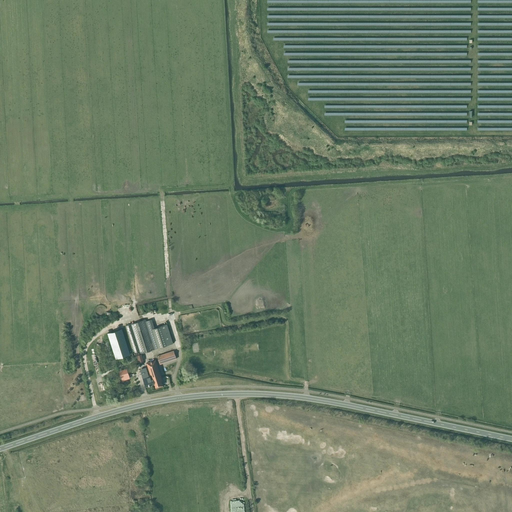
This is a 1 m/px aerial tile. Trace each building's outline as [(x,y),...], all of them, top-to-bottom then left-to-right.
[(130,324),(126,325),(135,352),(139,351),(140,354),(154,349),(168,344),(172,343),(166,324),(161,325),(154,328),(151,319),(145,321),(145,319),(130,324)] [(122,328),(107,333),(115,359),(130,354),(122,328)] [(170,352),(157,356),(159,362),(175,357),(173,351),(170,352)] [(145,367),(140,369),(142,377),(146,386),(153,384),(155,388),(163,385),(161,381),(162,381),(155,361),(146,364),(150,374),(148,375),(145,367)] [(126,368),(119,371),(121,377),(129,375),(126,368)]
